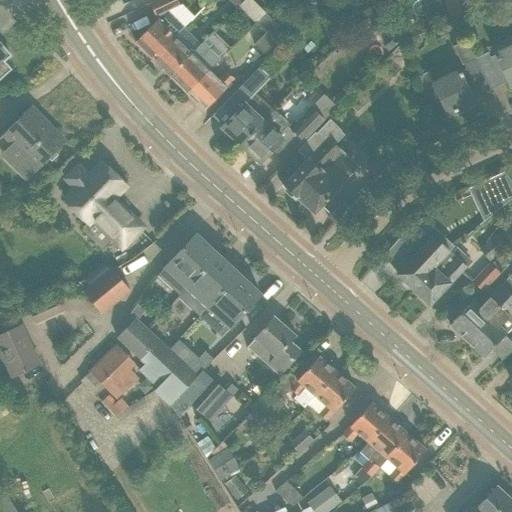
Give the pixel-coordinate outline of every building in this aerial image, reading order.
[(177,0),(155,0),(149,3),(157,19),(135,42),(152,59),(176,35),(175,35),(184,27),(168,11),(180,5),(177,0)] [(261,10),(250,0),(244,0),(238,7),(251,20),(261,10)] [(458,0),(463,17),(477,12),(473,0),(458,0)] [(285,34),(265,14),(255,24),(265,34),(254,44),(264,55),(285,34)] [(185,92),(230,47),(214,31),(201,43),(192,52),(169,76),(185,92)] [(169,76),(192,52),(176,35),(152,59),(169,76)] [(391,40),(383,46),(388,52),(395,46),(391,40)] [(511,84),(511,42),(492,52),(494,56),(489,58),(487,52),(475,58),(488,86),(506,77),(510,85),(511,84)] [(0,79),(10,70),(10,71),(11,70),(4,61),(11,55),(0,43),(0,79)] [(209,69),(231,48),(230,47),(185,92),(202,110),(233,79),(226,71),(219,79),(209,69)] [(470,94),(488,86),(475,58),(463,64),(465,69),(460,71),(459,68),(432,81),(448,115),(474,102),(470,94)] [(232,115),(221,127),(240,144),(262,121),(273,110),(256,94),(271,77),(259,66),(222,105),(232,115)] [(17,122),(2,136),(10,145),(23,157),(14,166),(26,179),(46,158),(60,144),(42,126),(46,123),(31,107),(17,122)] [(312,108),(290,132),(301,143),(324,120),(312,108)] [(280,134),(288,125),(273,110),(262,121),(240,144),(260,163),(284,137),(280,134)] [(340,131),(341,130),(330,119),(299,150),(309,160),(283,185),(295,197),(296,195),(314,212),(345,180),(326,162),(339,148),(335,144),(343,134),(340,131)] [(70,189),(61,198),(86,224),(92,218),(112,238),(121,247),(142,227),(113,198),(125,186),(119,180),(119,175),(112,168),(107,168),(101,162),(87,176),(78,166),(66,179),(63,181),(70,189)] [(511,182),(506,174),(475,188),(488,217),(511,198),(511,197),(511,182)] [(335,222),(349,207),(343,201),(329,216),(335,222)] [(471,241),(504,215),(499,208),(491,214),(467,233),(471,241)] [(490,262),(511,242),(511,222),(511,223),(509,221),(479,249),(490,262)] [(179,297),(217,254),(195,234),(159,273),(181,293),(178,297),(179,297)] [(397,272),(395,274),(400,278),(402,280),(401,284),(407,289),(410,288),(412,289),(448,250),(432,235),(404,264),(397,272)] [(429,305),(471,260),(454,245),(449,250),(448,250),(412,289),(429,305)] [(207,310),(239,274),(217,254),(179,297),(200,315),(206,309),(207,310)] [(103,262),(84,277),(91,287),(84,292),(101,313),(129,290),(112,269),(110,271),(103,262)] [(483,291),(500,273),(489,262),(472,281),(483,291)] [(200,315),(199,317),(208,325),(215,317),(227,327),(228,328),(247,308),(260,294),(239,274),(207,310),(206,309),(200,315)] [(510,292),(511,290),(511,282),(507,279),(501,285),(498,283),(487,294),(490,297),(481,306),(473,299),(449,324),(466,340),(510,292)] [(511,290),(510,292),(466,340),(484,357),(491,349),(492,348),(498,342),(505,335),(506,334),(511,327),(511,317),(509,315),(511,312),(511,290)] [(62,311),(56,297),(55,295),(29,308),(36,323),(62,311)] [(290,340),(295,335),(273,316),(254,338),(254,339),(247,348),(280,376),(302,350),(290,340)] [(159,339),(149,331),(134,318),(117,337),(141,359),(159,339)] [(0,354),(11,377),(39,364),(21,325),(0,334),(0,354)] [(179,338),(169,349),(179,358),(179,359),(197,376),(202,370),(207,364),(198,356),(179,338)] [(145,363),(139,370),(149,381),(155,375),(162,382),(152,391),(168,406),(169,405),(197,376),(179,359),(179,358),(169,349),(159,339),(141,359),(145,363)] [(135,364),(130,360),(116,345),(90,371),(117,399),(139,378),(130,369),(135,364)] [(299,382),(291,391),(296,395),(293,398),(304,408),(307,404),(315,396),(336,371),(318,356),(305,371),(297,381),(299,382)] [(326,421),(355,387),(336,371),(315,396),(326,406),(319,415),(326,421)] [(210,377),(189,403),(202,414),(223,388),(210,377)] [(230,383),(225,389),(233,395),(238,389),(230,383)] [(121,399),(116,403),(108,395),(101,402),(115,416),(129,407),(121,399)] [(367,443),(389,418),(371,402),(342,435),(351,442),(357,435),(367,443)] [(385,459),(408,433),(389,418),(367,443),(359,451),(368,460),(352,477),(362,485),(386,460),(385,459)] [(396,483),(426,449),(408,433),(385,459),(386,460),(395,468),(388,475),(396,483)] [(237,499),(247,491),(235,475),(225,483),(237,499)] [(326,511),(341,501),(333,492),(329,485),(307,502),(314,511),(326,511)] [(509,511),(511,509),(511,499),(496,485),(473,509),(470,505),(462,511),(509,511)] [(371,492),(361,497),(367,509),(377,503),(371,492)] [(367,511),(362,500),(339,511),(337,507),(330,511),(367,511)]
